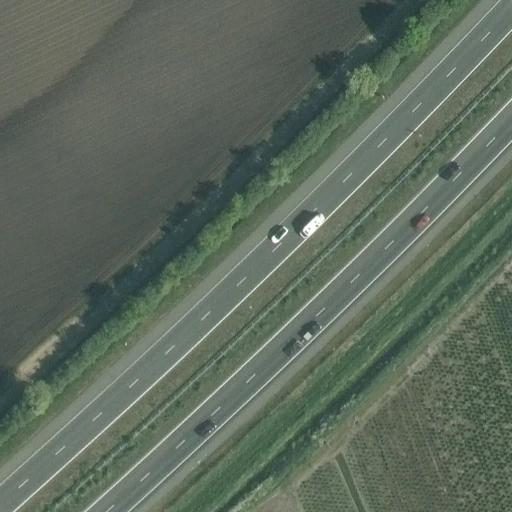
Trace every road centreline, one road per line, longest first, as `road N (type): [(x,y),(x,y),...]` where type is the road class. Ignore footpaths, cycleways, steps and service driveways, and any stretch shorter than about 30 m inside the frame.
road 1 (motorway): [(511,5),(354,171),(0,502)]
road 2 (unclassified): [(0,398),(218,197),(407,0)]
road 3 (motorway): [(107,511),(511,117)]
